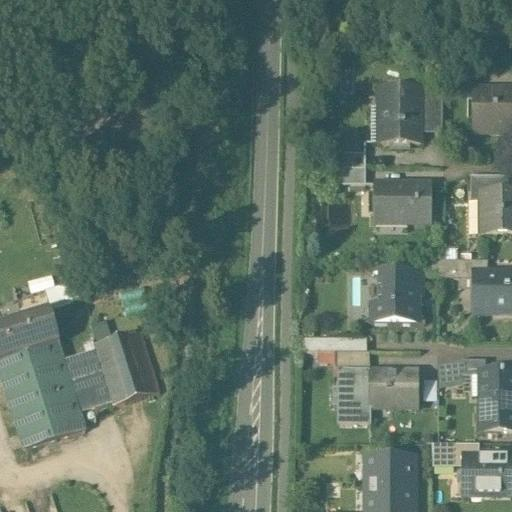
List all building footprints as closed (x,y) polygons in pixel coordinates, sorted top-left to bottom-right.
[(125,73),(105,87),(103,83),(89,92),(104,114),(137,92),(125,73)] [(419,92),(378,93),(378,149),(383,149),(420,148),(420,138),(442,138),(442,132),(427,132),(427,100),(442,100),(442,94),(419,93),(419,92)] [(511,92),(473,93),(473,136),(511,136),(511,92)] [(442,100),(427,100),(427,132),(442,132),(442,100)] [(364,158),(338,158),(338,173),(340,173),(363,173),(364,158)] [(363,173),(340,173),(340,189),(364,189),(363,173)] [(507,180),(470,180),(470,197),(484,197),(484,194),(507,194),(507,180)] [(429,188),(374,189),(374,229),(407,228),(430,228),(429,188)] [(511,194),(507,194),(484,194),(484,197),(484,238),(511,238),(511,194)] [(458,265),(437,265),(437,283),(458,283),(458,265)] [(486,265),(458,265),(458,283),(471,283),(472,277),(486,277),(486,265)] [(371,278),(360,278),(360,284),(357,286),(357,292),(360,294),(378,294),(378,277),(371,277),(371,278)] [(422,277),(378,277),(378,294),(378,309),(370,309),(370,328),(414,328),(414,301),(422,301),(422,277)] [(511,277),(486,277),(472,277),(471,283),(471,320),(472,320),(473,316),(511,316),(511,277)] [(48,315),(0,329),(0,365),(56,348),(58,347),(48,315)] [(108,324),(91,326),(93,343),(110,341),(108,324)] [(139,336),(93,350),(95,355),(111,406),(112,411),(158,396),(139,336)] [(366,343),(334,344),(334,357),(366,357),(366,343)] [(56,348),(0,365),(0,381),(23,454),(84,436),(78,417),(111,406),(95,355),(62,365),(56,348)] [(366,357),(334,357),(334,372),(369,372),(368,357),(366,357)] [(485,364),(461,364),(461,380),(478,380),(478,376),(485,376),(485,364)] [(511,375),(485,376),(478,376),(478,380),(484,380),(484,402),(479,402),(479,419),(511,418),(511,375)] [(368,377),(345,377),(345,381),(338,381),(338,396),(342,396),(342,410),(338,410),(338,429),(369,429),(369,413),(368,413),(368,377)] [(416,377),(368,377),(368,413),(369,413),(416,413),(416,377)] [(424,383),(424,404),(437,404),(437,383),(424,383)] [(511,418),(479,419),(479,436),(511,435),(511,418)] [(478,449),(431,449),(431,462),(462,462),(462,460),(478,460),(478,449)] [(511,459),(478,460),(462,460),(462,462),(462,498),(463,498),(464,497),(488,497),(488,499),(511,498),(511,459)] [(412,511),(413,460),(365,460),(365,463),(370,462),(369,511),(412,511)]
